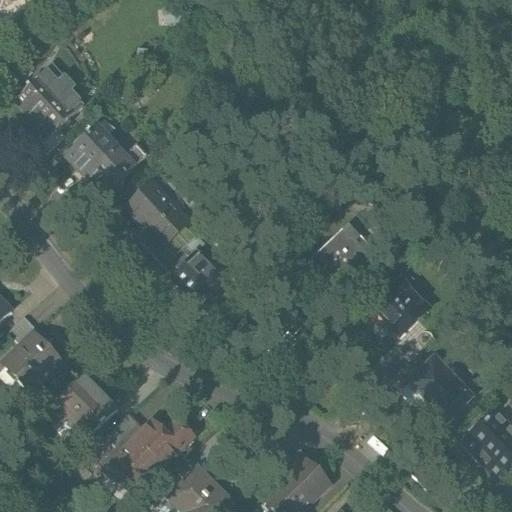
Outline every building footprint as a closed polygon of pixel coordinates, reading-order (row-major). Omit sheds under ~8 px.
[(45,73),(25,91),(27,93),(16,103),(48,137),(48,138),(56,131),(82,106),(69,92),(65,94),(45,73)] [(10,82),(0,91),(0,104),(4,109),(20,93),(10,82)] [(101,124),(66,158),(71,163),(69,165),(82,179),(112,150),(104,141),(113,132),(101,124)] [(48,137),(37,148),(46,158),(65,140),(56,131),(48,138),(48,137)] [(112,150),(82,179),(96,194),(98,192),(104,198),(131,173),(121,163),(123,161),(112,150)] [(189,225),(164,199),(162,201),(149,188),(128,209),(147,229),(137,238),(155,257),(177,236),(189,225)] [(177,236),(155,257),(164,266),(185,246),(186,245),(177,236)] [(344,236),(318,261),(344,288),(370,264),(344,236)] [(185,246),(164,266),(173,276),(194,255),(185,246)] [(227,289),(194,255),(173,276),(171,278),(204,312),(205,311),(225,291),(227,289)] [(425,311),(397,282),(370,308),(397,337),(425,311)] [(225,291),(205,311),(218,325),(238,305),(225,291)] [(0,323),(10,313),(0,302),(0,323)] [(38,334),(23,318),(6,335),(18,347),(30,335),(34,338),(38,334)] [(287,333),(262,357),(272,368),(297,344),(287,333)] [(38,334),(34,338),(30,335),(18,347),(23,352),(4,371),(31,398),(43,386),(39,381),(58,363),(42,346),(46,342),(38,334)] [(388,362),(366,383),(377,394),(399,373),(388,362)] [(469,402),(441,374),(415,400),(442,428),(469,402)] [(82,379),(51,409),(73,431),(69,434),(79,449),(95,433),(115,413),(82,379)] [(511,439),(490,417),(462,445),(497,481),(511,466),(511,439)] [(125,449),(119,456),(120,457),(104,472),(102,470),(99,473),(110,484),(135,485),(139,488),(145,488),(193,440),(176,424),(163,437),(150,425),(125,449)] [(79,449),(78,450),(86,458),(88,456),(103,441),(95,433),(79,449)] [(103,441),(88,456),(102,470),(104,472),(120,457),(119,456),(125,449),(110,434),(103,441)] [(269,441),(253,457),(250,473),(263,486),(289,460),(269,441)] [(435,450),(409,475),(427,493),(453,468),(435,450)] [(304,462),(264,501),(266,504),(269,501),(279,511),(302,511),(304,511),(328,487),(327,485),(326,486),(306,465),(306,464),(304,462)] [(219,511),(229,503),(197,470),(153,511),(219,511)] [(229,503),(219,511),(236,511),(237,511),(229,503)]
